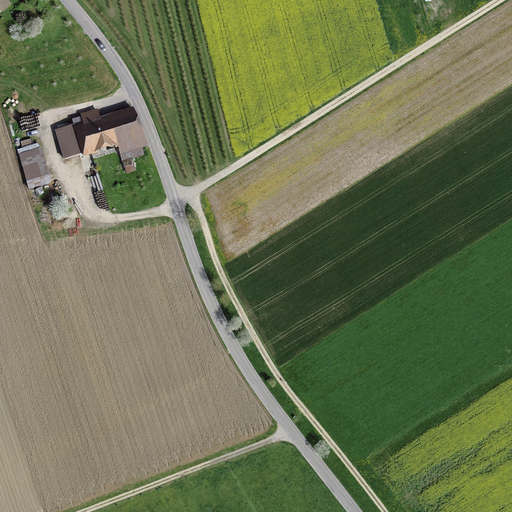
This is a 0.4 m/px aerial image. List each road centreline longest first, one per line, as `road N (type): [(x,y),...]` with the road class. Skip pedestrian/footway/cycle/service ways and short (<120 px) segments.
road 1 (track): [(135,95),(54,118),(80,202),(112,215),(180,203),(505,0)]
road 2 (tertiary): [(67,0),(135,95),(195,258),(244,362),(357,511)]
road 3 (track): [(195,195),(227,284),(293,393),(388,511)]
road 4 (track): [(85,511),(293,430)]
